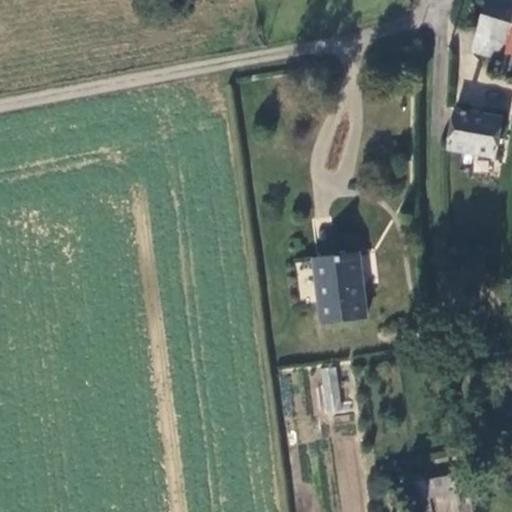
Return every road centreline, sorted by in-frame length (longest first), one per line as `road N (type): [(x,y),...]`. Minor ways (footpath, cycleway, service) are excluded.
road 1 (track): [(435,17),(350,41),(0,105)]
road 2 (residential): [(451,328),(437,147),(439,56),(427,0)]
road 3 (track): [(511,495),(451,328)]
